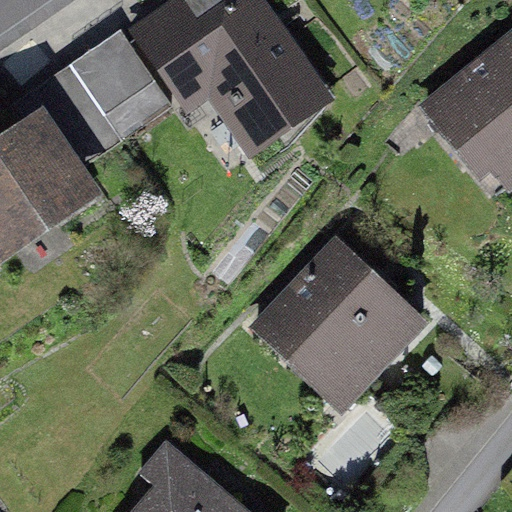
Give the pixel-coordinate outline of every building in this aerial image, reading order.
[(251,0),(181,0),(136,32),(234,171),(327,106),(251,0)] [(511,46),(434,108),(496,187),(511,174),(511,46)] [(41,114),(0,141),(0,257),(95,196),(41,114)] [(330,240),(257,329),(349,405),(422,316),(330,240)] [(167,489),(147,511),(236,511),(167,453),(149,474),(167,489)]
